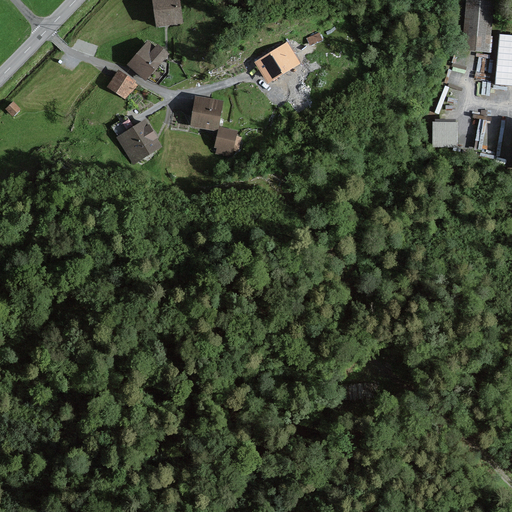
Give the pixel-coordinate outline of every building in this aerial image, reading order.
[(156,0),(159,22),(179,20),(176,0),(156,0)] [(469,0),(467,0),(463,50),(487,52),(492,2),(469,0)] [(150,44),(131,64),(146,77),(166,54),(157,47),(156,49),(150,44)] [(280,50),(261,61),(270,77),(294,62),(288,52),(283,55),(280,50)] [(121,94),(130,80),(118,72),(109,86),(121,94)] [(198,99),(194,124),(217,128),(221,103),(198,99)] [(7,109),(12,114),(18,109),(12,103),(7,109)] [(147,123),(134,130),(127,117),(112,126),(134,163),(156,149),(151,140),(155,138),(147,123)] [(435,145),(455,145),(455,125),(435,125),(435,145)] [(230,155),(232,150),(237,151),(241,138),(235,136),(236,132),(221,128),(217,152),(230,155)]
